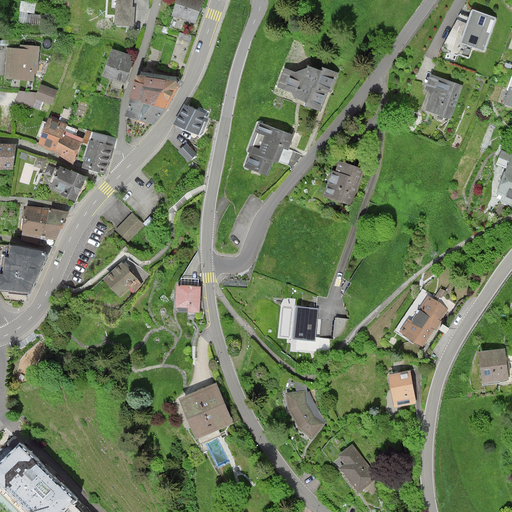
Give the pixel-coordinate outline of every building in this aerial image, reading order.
[(132,0),(117,0),(116,24),(133,25),(134,9),(132,9),(132,0)] [(202,0),(178,0),(173,16),(194,23),(198,13),(202,0)] [(469,18),(461,15),(443,48),(468,57),(472,48),(484,52),(496,18),(472,10),(469,18)] [(46,15),(34,13),(33,21),(45,22),(46,15)] [(20,50),(8,49),(7,58),(6,78),(33,80),(34,73),(38,73),(39,47),(29,46),(20,46),(20,50)] [(132,56),(112,50),(104,76),(125,83),(132,62),(130,61),(132,56)] [(309,67),(308,69),(295,73),(285,70),(279,87),(293,92),(295,97),(307,102),(306,105),(320,110),(327,91),(330,92),(337,74),(323,69),(322,72),(309,67)] [(130,97),(132,98),(166,109),(178,87),(177,83),(179,80),(175,77),(142,72),(141,76),(137,76),(130,97)] [(461,87),(432,75),(427,89),(433,91),(426,110),(449,119),(461,87)] [(51,104),(57,91),(41,85),(38,93),(36,98),(51,104)] [(36,98),(38,93),(20,92),(15,103),(32,109),(36,98)] [(154,123),(166,109),(132,98),(126,115),(154,123)] [(206,115),(184,106),(176,125),(198,134),(206,115)] [(66,125),(49,118),(38,144),(55,151),(62,135),(66,125)] [(291,136),(256,123),(245,151),(249,153),(244,167),(266,176),(271,160),(276,162),(282,147),(286,148),(291,136)] [(115,139),(92,132),(84,159),(85,160),(83,167),(104,174),(115,139)] [(80,143),(62,135),(55,151),(72,164),(80,143)] [(195,154),(187,144),(180,151),(188,160),(195,154)] [(13,146),(0,145),(0,168),(12,169),(13,146)] [(511,155),(503,152),(498,163),(507,167),(497,193),(503,195),(501,201),(511,205),(511,155)] [(45,160),(38,158),(35,166),(43,168),(45,160)] [(363,170),(341,162),(337,173),(332,171),(324,195),(350,205),(363,170)] [(54,168),(49,166),(45,173),(51,176),(54,168)] [(71,172),(60,167),(59,170),(56,169),(50,183),(53,184),(52,186),(63,191),(62,194),(75,200),(85,177),(71,171),(71,172)] [(45,244),(45,242),(45,238),(49,209),(27,206),(23,232),(22,240),(45,244)] [(67,212),(49,209),(45,238),(55,240),(67,212)] [(132,214),(116,230),(128,241),(143,225),(132,214)] [(4,301),(24,303),(29,293),(31,291),(46,255),(45,252),(40,251),(11,246),(0,244),(0,290),(4,301)] [(122,264),(105,280),(120,296),(130,286),(134,291),(141,285),(122,264)] [(200,287),(177,286),(176,306),(189,307),(189,311),(198,312),(200,287)] [(411,323),(408,320),(400,331),(422,345),(446,308),(428,297),(411,323)] [(318,309),(295,307),(292,338),(315,340),(318,309)] [(351,320),(335,318),(334,339),(344,340),(351,320)] [(504,350),(480,353),(484,382),(508,379),(504,350)] [(410,372),(389,376),(395,406),(415,402),(410,372)] [(215,385),(181,399),(197,437),(231,423),(215,385)] [(304,391),(287,394),(289,408),(300,428),(312,437),(322,423),(313,415),(305,401),(304,391)] [(352,446),(339,456),(346,464),(340,469),(358,492),(377,477),(352,446)] [(15,447),(0,461),(0,504),(8,511),(75,511),(73,510),(78,502),(15,447)]
